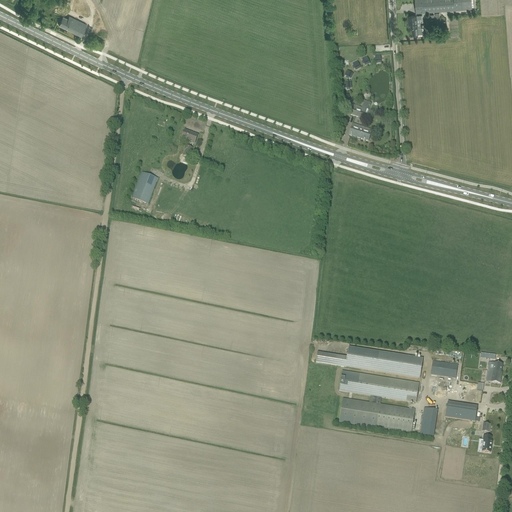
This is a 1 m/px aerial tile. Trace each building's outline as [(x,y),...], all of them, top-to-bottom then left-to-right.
[(53,13),(57,5),(46,0),(42,0),(39,6),(53,13)] [(92,15),(95,0),(75,0),(73,10),(92,15)] [(101,6),(100,9),(96,23),(111,27),(113,27),(114,24),(112,23),(118,0),(102,0),(101,6)] [(415,0),(416,13),(463,10),(472,9),(471,0),(415,0)] [(413,16),(408,16),(409,27),(411,27),(412,35),(418,35),(418,34),(423,34),(423,27),(421,28),(420,28),(420,25),(417,25),(417,19),(420,19),(422,19),(422,15),(416,16),(413,16)] [(63,16),(61,20),(59,25),(82,36),(87,25),(69,16),(68,19),(63,16)] [(353,105),(350,115),(363,119),(366,110),(368,103),(364,102),(362,108),(353,105)] [(352,124),(350,131),(348,136),(368,142),(372,131),(352,124)] [(185,131),(183,135),(181,140),(194,145),(198,136),(185,131)] [(193,149),(188,147),(187,147),(183,156),(189,159),(193,149)] [(148,205),(158,179),(142,173),(132,198),(148,205)] [(315,363),(419,379),(422,359),(348,348),(347,357),(317,353),(315,363)] [(432,362),(430,375),(455,379),(457,366),(451,365),(451,363),(449,363),(449,364),(432,362)] [(486,382),(489,382),(500,384),(502,373),(501,372),(502,365),(488,363),(487,371),(486,382)] [(342,371),(339,392),(356,394),(370,397),(369,403),(342,399),(339,423),(411,434),(414,410),(380,405),(381,398),(416,404),(419,383),(359,374),(342,371)] [(448,404),(445,419),(475,423),(477,408),(448,404)] [(420,432),(419,435),(429,437),(434,410),(423,408),(420,432)] [(483,424),(481,432),(488,433),(490,425),(483,424)] [(482,452),(490,453),(492,441),(491,441),(492,437),(483,436),(483,440),(483,441),(482,452)]
